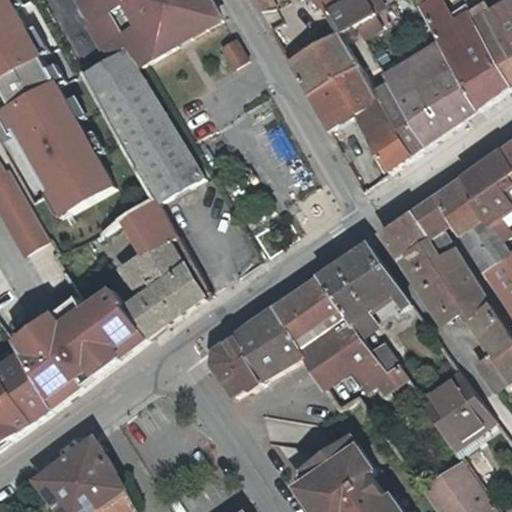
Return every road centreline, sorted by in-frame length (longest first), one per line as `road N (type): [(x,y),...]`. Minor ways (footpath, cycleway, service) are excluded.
road 1 (residential): [(239,0),(365,220)]
road 2 (primary): [(176,355),(365,220)]
road 3 (primary): [(0,484),(176,355)]
road 4 (residential): [(281,511),(176,355)]
road 5 (primary): [(365,220),(511,118)]
